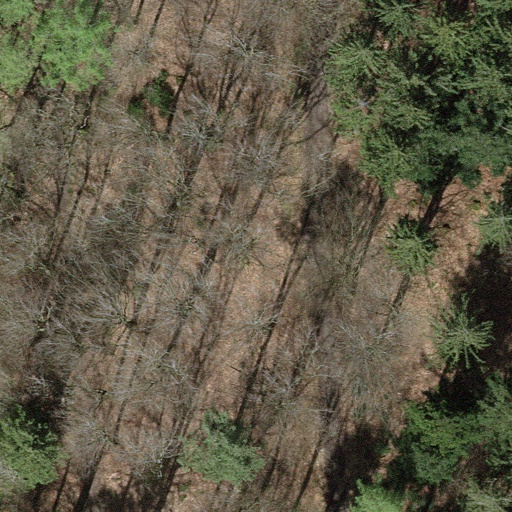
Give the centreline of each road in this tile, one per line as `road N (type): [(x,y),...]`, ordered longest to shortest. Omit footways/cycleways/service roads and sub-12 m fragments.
road 1 (track): [(79,511),(50,223),(62,0)]
road 2 (track): [(336,511),(320,176),(331,0)]
